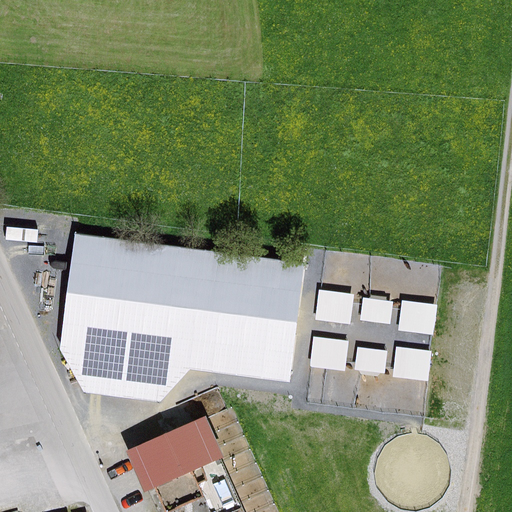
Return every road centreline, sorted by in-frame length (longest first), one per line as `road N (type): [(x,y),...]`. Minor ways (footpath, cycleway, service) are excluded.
road 1 (track): [(460,511),(511,136)]
road 2 (unclassified): [(103,511),(0,278)]
